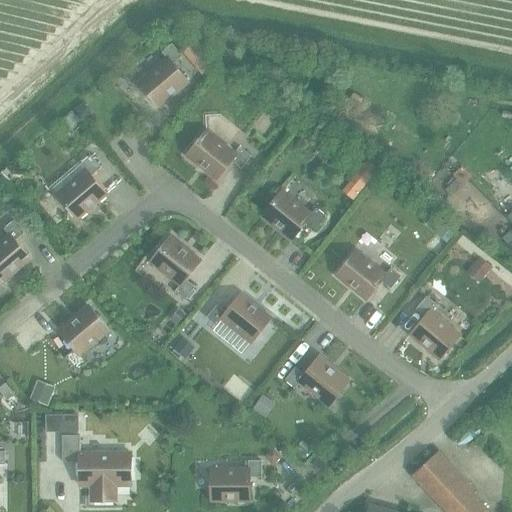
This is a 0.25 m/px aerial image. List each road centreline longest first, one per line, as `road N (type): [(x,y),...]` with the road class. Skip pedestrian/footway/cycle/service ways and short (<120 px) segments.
road 1 (residential): [(0,332),(151,204),(170,201),(451,411)]
road 2 (unclassified): [(329,511),(451,411)]
